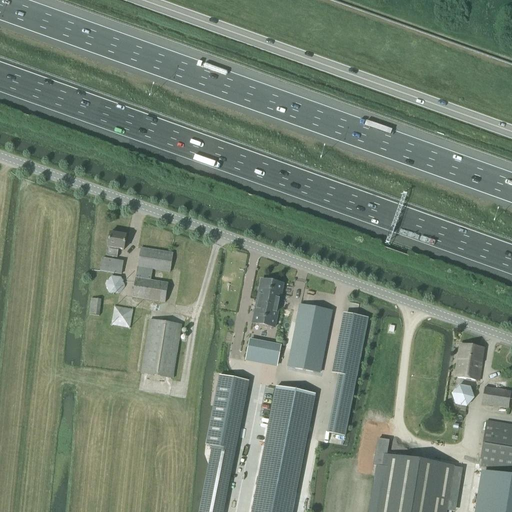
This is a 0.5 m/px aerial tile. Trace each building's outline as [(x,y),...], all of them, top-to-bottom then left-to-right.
[(110,234),(106,257),(117,259),(118,250),(123,251),(126,236),(110,234)] [(132,298),(165,303),(168,285),(148,281),(150,270),(170,273),(173,254),(140,249),(132,298)] [(121,275),(123,262),(102,259),(100,272),(121,275)] [(107,281),(104,285),(108,295),(118,296),(125,288),(121,278),(110,277),(107,281)] [(261,281),(252,324),(274,329),(282,285),(261,281)] [(100,315),(101,299),(91,299),(90,315),(100,315)] [(331,312),(300,306),(288,368),(319,374),(331,312)] [(134,312),(114,308),(111,328),(131,331),(134,312)] [(348,316),(336,375),(356,379),(367,320),(348,316)] [(149,321),(141,374),(172,379),(181,326),(149,321)] [(245,360),(277,366),(280,348),(249,342),(245,360)] [(454,378),(478,382),(483,350),(459,346),(454,378)] [(205,445),(211,447),(208,466),(198,511),(222,511),(248,382),(219,376),(213,403),(205,445)] [(505,391),(507,381),(495,380),(493,390),(484,388),(482,405),(508,409),(511,392),(505,391)] [(455,405),(466,407),(473,399),(469,389),(459,387),(452,395),(455,405)] [(275,388),(250,511),(291,511),(315,396),(275,388)] [(331,435),(344,437),(348,418),(334,415),(331,435)] [(479,467),(511,472),(511,426),(486,422),(479,467)] [(376,511),(443,511),(446,501),(456,502),(461,470),(451,468),(385,457),(376,511)] [(511,511),(511,476),(485,472),(478,511),(511,511)]
